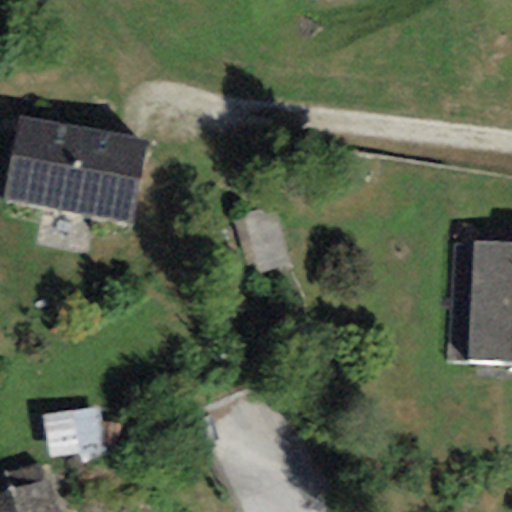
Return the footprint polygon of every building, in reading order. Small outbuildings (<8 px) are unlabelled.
[(19,115),(2,201),(132,226),(149,140),(19,115)] [(259,278),(289,269),(270,207),(232,218),(246,267),(255,264),(259,278)] [(511,243),(473,242),(466,362),(511,364),(511,243)] [(43,416),(49,460),(104,452),(98,409),(43,416)] [(0,494),(43,483),(38,466),(0,476),(0,494)] [(0,511),(58,511),(50,481),(43,483),(0,494),(0,511)]
